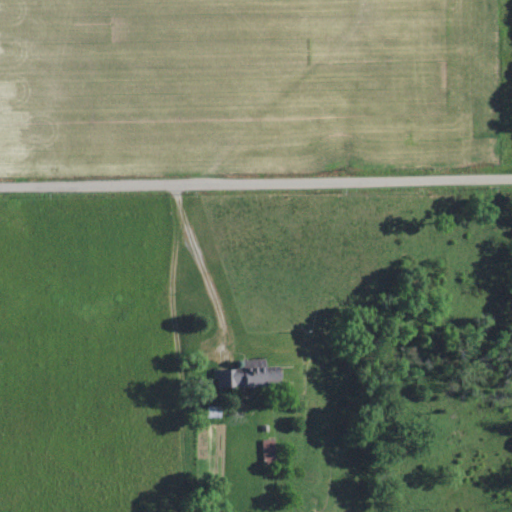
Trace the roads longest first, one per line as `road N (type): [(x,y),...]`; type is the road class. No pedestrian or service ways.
road 1 (residential): [(511,176),(0,188)]
road 2 (residential): [(231,185),(324,0)]
